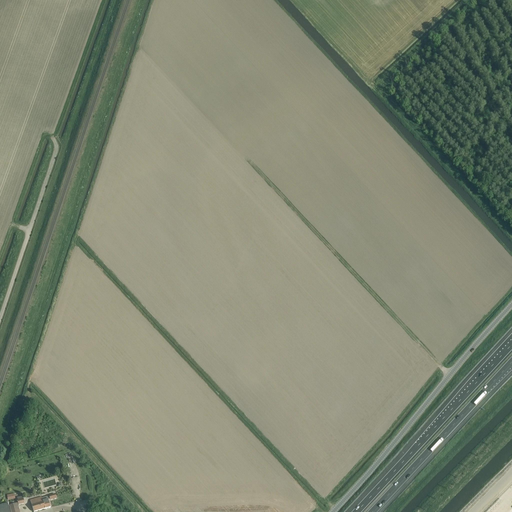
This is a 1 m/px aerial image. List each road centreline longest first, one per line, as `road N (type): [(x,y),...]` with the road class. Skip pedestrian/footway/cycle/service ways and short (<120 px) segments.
road 1 (unclassified): [(332,511),(511,304)]
road 2 (motorway): [(511,343),(355,511)]
road 3 (motorway): [(372,511),(511,361)]
road 4 (unclassified): [(0,317),(56,148),(52,136)]
